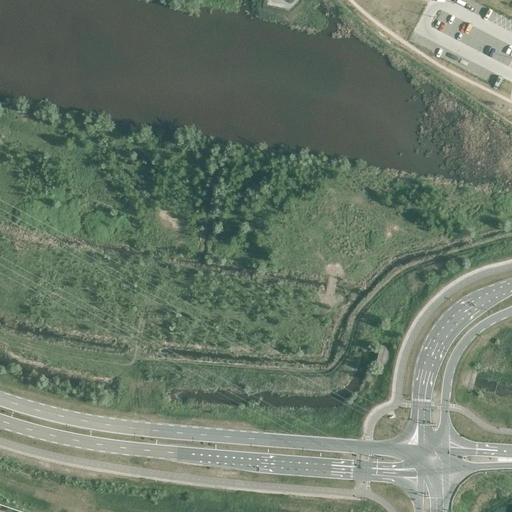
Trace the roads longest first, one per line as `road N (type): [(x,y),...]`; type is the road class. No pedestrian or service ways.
road 1 (secondary): [(421,452),(117,427),(0,400)]
road 2 (secondary): [(0,422),(110,447),(420,475)]
road 3 (tertiary): [(511,286),(459,315),(430,356),(421,452)]
road 4 (tertiary): [(442,452),(453,361),(476,330),(511,311)]
